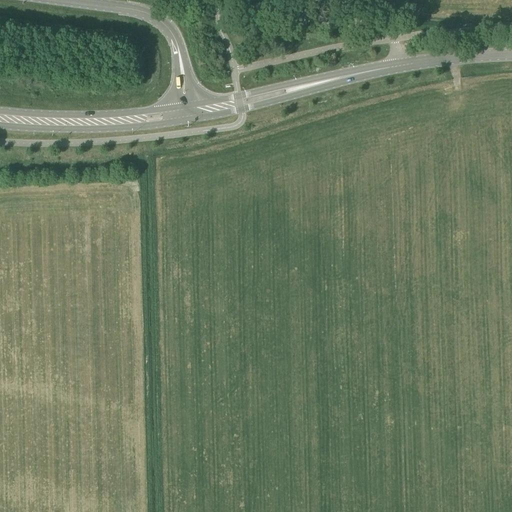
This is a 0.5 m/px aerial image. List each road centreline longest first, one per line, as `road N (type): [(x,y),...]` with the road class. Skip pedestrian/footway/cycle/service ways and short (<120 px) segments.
road 1 (secondary): [(399,66),(187,113)]
road 2 (unclassified): [(399,66),(392,39),(375,21),(217,0)]
road 3 (secondary): [(187,113),(179,55),(162,24),(140,13),(48,0)]
road 4 (secondary): [(187,113),(138,121),(0,119)]
